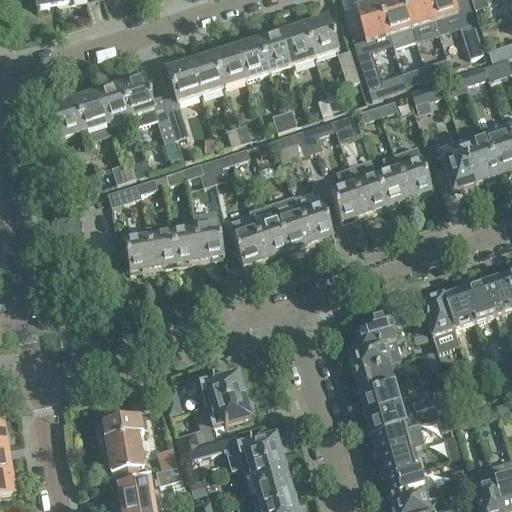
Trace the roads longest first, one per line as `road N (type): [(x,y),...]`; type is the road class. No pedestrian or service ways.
road 1 (residential): [(0,82),(258,0)]
road 2 (residential): [(35,382),(133,362),(292,303)]
road 3 (residential): [(292,303),(511,229)]
road 4 (residential): [(35,382),(0,168)]
road 5 (residential): [(350,511),(292,303)]
road 6 (residential): [(58,511),(35,382)]
